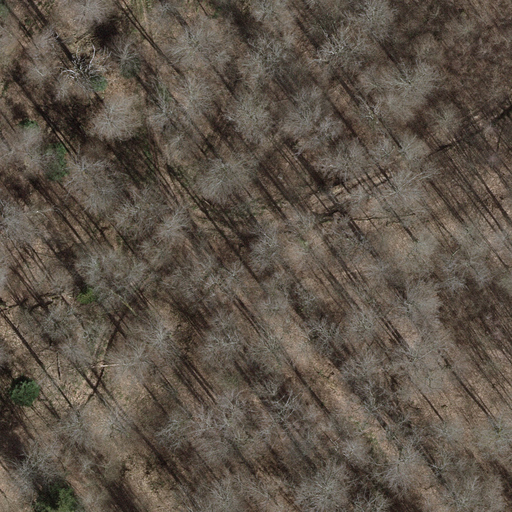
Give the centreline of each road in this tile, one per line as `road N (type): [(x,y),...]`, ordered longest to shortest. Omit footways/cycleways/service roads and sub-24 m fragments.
road 1 (track): [(252,0),(147,235),(73,376),(21,511)]
road 2 (track): [(147,235),(330,414),(492,511)]
road 3 (track): [(147,235),(90,87),(44,0)]
